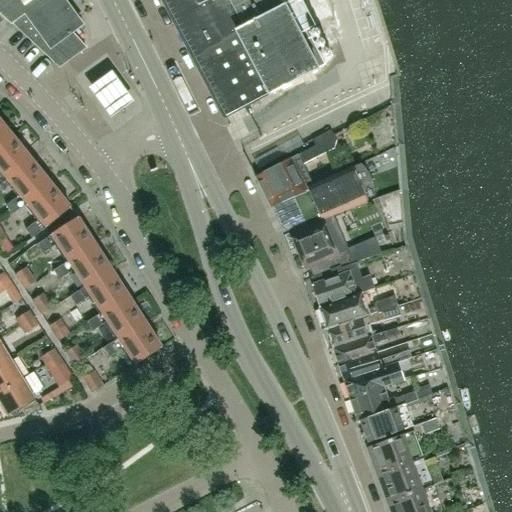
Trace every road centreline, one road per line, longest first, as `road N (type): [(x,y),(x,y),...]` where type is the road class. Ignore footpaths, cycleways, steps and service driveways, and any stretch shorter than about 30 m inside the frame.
road 1 (tertiary): [(185,161),(188,199),(243,362),(342,511)]
road 2 (tertiary): [(350,511),(262,289),(211,192),(185,161)]
road 3 (residential): [(194,341),(82,411),(0,433)]
road 4 (unclassified): [(194,341),(96,169)]
road 5 (unclassified): [(96,169),(0,63)]
road 6 (tertiary): [(169,125),(107,0)]
road 7 (unclassified): [(255,453),(194,341)]
road 8 (residential): [(143,511),(255,453)]
